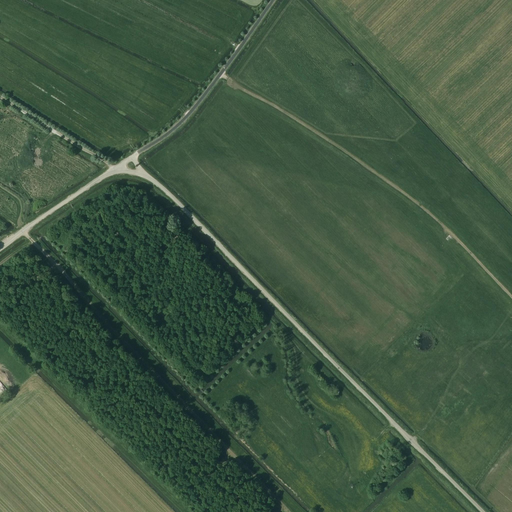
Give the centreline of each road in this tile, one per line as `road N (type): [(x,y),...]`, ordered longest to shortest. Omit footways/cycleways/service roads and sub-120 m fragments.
road 1 (unclassified): [(482,511),(147,176)]
road 2 (unclassified): [(132,157),(197,104),(274,0)]
road 3 (unclassified): [(0,249),(113,168)]
road 4 (track): [(113,168),(0,96)]
